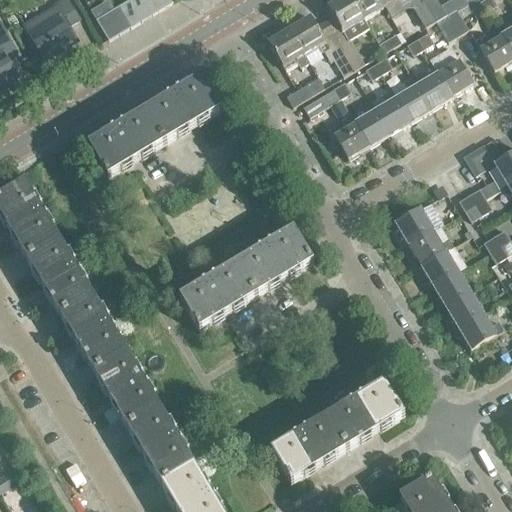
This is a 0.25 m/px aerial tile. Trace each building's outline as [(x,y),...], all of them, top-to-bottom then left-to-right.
[(130,31),(151,18),(140,0),(134,0),(117,10),(130,31)] [(140,0),(151,18),(173,5),(169,0),(140,0)] [(349,0),(345,0),(328,11),(333,20),(325,25),(354,75),(364,69),(349,44),(369,32),(364,23),(349,0)] [(349,0),(364,23),(385,10),(378,0),(349,0)] [(378,0),(385,10),(402,0),(378,0)] [(425,32),(435,26),(420,0),(413,0),(408,3),(425,32)] [(420,0),(435,26),(445,20),(433,0),(420,0)] [(481,5),(478,0),(464,0),(470,9),(479,3),(481,5)] [(489,0),(481,5),(487,16),(497,10),(490,0),(489,0)] [(24,28),(45,63),(77,44),(69,29),(79,23),(66,1),(51,10),(52,12),(24,28)] [(476,22),(487,16),(481,5),(479,3),(470,9),(471,11),(470,12),(476,22)] [(107,16),(119,37),(130,31),(117,10),(107,16)] [(458,41),(468,34),(456,14),(446,20),(458,41)] [(109,44),(119,37),(107,16),(96,23),(109,44)] [(448,47),(458,41),(446,20),(436,26),(448,47)] [(317,53),(320,56),(327,52),(344,81),(354,75),(325,25),(316,30),(311,21),(289,34),(309,67),(310,67),(306,60),(317,53)] [(0,89),(17,80),(6,61),(17,55),(0,25),(0,89)] [(511,57),(511,33),(501,40),(511,57)] [(300,72),(309,67),(289,34),(268,46),(283,71),(295,64),(300,72)] [(433,47),(427,37),(417,43),(424,53),(433,47)] [(384,57),(401,47),(396,38),(379,48),(384,57)] [(494,77),(511,66),(511,57),(501,40),(487,48),(483,41),(475,46),(494,77)] [(413,60),(424,53),(417,43),(407,49),(413,60)] [(438,77),(452,102),(473,89),(452,54),(443,60),(449,71),(438,77)] [(386,62),(376,68),(382,78),(392,72),(386,62)] [(365,74),(371,85),(382,78),(376,68),(365,74)] [(432,114),(452,102),(438,77),(417,90),(432,114)] [(165,149),(190,134),(222,115),(202,81),(188,90),(189,92),(180,97),(179,95),(145,115),(165,149)] [(293,111),(324,92),(318,82),(286,101),(293,111)] [(411,127),(432,114),(417,90),(413,82),(404,87),(409,95),(396,102),(411,127)] [(341,103),(351,97),(344,87),(334,93),(341,103)] [(309,122),(330,109),(341,103),(334,93),(303,112),(309,122)] [(411,127),(396,102),(392,95),(384,100),(388,107),(376,115),(390,139),(411,127)] [(165,149),(145,115),(111,136),(112,138),(104,143),(103,141),(88,149),(108,183),(165,149)] [(370,151),(390,139),(376,115),(355,127),(370,151)] [(370,151),(355,127),(350,120),(342,125),(346,132),(333,140),(348,164),(370,151)] [(511,158),(495,169),(508,189),(511,186),(511,158)] [(18,251),(26,264),(60,244),(45,220),(43,221),(38,213),(40,212),(25,187),(0,202),(0,220),(7,232),(11,239),(18,251)] [(475,210),(486,204),(479,193),(469,199),(475,210)] [(465,216),(475,210),(469,199),(459,206),(465,216)] [(481,220),(492,214),(486,204),(475,210),(481,220)] [(471,226),(475,224),(481,220),(475,210),(465,216),(471,226)] [(433,234),(420,214),(396,228),(408,249),(433,234)] [(236,268),(256,302),(313,267),(293,234),(279,243),(280,245),(272,250),(270,248),(236,268)] [(440,247),(433,234),(408,249),(421,270),(445,255),(453,251),(448,243),(440,247)] [(500,251),(510,245),(504,235),(494,241),(500,251)] [(490,257),(500,251),(494,241),(484,247),(490,257)] [(52,308),(60,320),(93,300),(60,244),(26,264),(33,276),(41,288),(41,289),(45,295),(45,296),(52,308)] [(506,262),(511,258),(511,247),(510,245),(500,251),(506,262)] [(496,268),(500,265),(506,262),(500,251),(490,257),(496,268)] [(433,290),(458,276),(445,255),(421,270),(433,290)] [(256,302),(236,268),(202,288),(204,290),(195,296),(194,294),(179,302),(199,336),(256,302)] [(470,297),(458,276),(433,290),(446,311),(470,297)] [(458,332),(483,317),(470,297),(446,311),(458,332)] [(93,376),(127,356),(93,300),(60,320),(67,333),(74,344),(74,345),(78,351),(79,351),(86,364),(93,376)] [(491,331),(483,317),(458,332),(471,354),(503,334),(498,326),(491,331)] [(127,356),(93,376),(101,388),(108,401),(112,408),(119,419),(127,433),(160,413),(127,356)] [(153,476),(160,489),(194,469),(160,413),(127,433),(135,445),(141,457),(142,457),(146,464),(153,476)] [(291,488),(348,454),(328,421),(294,441),(295,443),(286,448),(285,446),(271,455),(291,488)] [(214,503),(194,469),(160,489),(174,511),(219,511),(217,511),(216,511),(212,504),(214,503)] [(10,490),(20,484),(14,473),(3,479),(10,490)] [(0,496),(10,490),(3,479),(0,481),(0,496)] [(450,511),(433,482),(399,502),(405,511),(450,511)]
